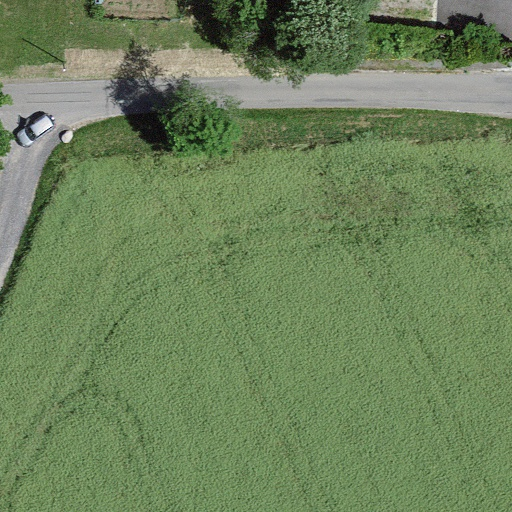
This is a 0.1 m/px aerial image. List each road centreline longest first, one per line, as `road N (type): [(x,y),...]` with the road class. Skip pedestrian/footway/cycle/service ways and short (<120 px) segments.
road 1 (unclassified): [(0,101),(511,94)]
road 2 (track): [(39,99),(0,222)]
